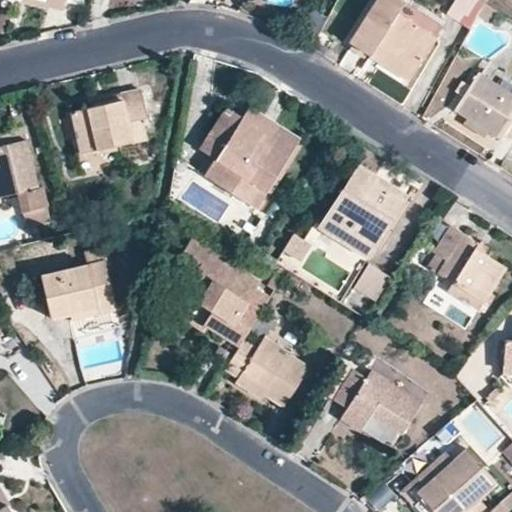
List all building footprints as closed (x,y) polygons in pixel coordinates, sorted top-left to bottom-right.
[(43,0),(43,4),(64,9),(66,0),(43,0)] [(376,0),(349,41),(371,55),(379,44),(415,68),(436,35),(400,11),(406,0),(376,0)] [(452,0),(474,14),(482,0),(452,0)] [(498,8),(484,0),(477,14),(488,22),(498,8)] [(379,44),(371,55),(409,78),(415,68),(379,44)] [(452,106),(467,115),(487,129),(499,137),(502,132),(511,137),(511,94),(474,72),(466,84),(460,93),(452,106)] [(452,89),(460,93),(466,84),(458,79),(452,89)] [(120,106),(92,113),(72,118),(82,158),(148,142),(144,125),(148,124),(141,94),(119,100),(120,106)] [(90,107),(92,113),(120,106),(119,100),(90,107)] [(274,133),(300,148),(302,144),(250,110),(247,115),(260,124),(260,133),(272,139),(274,133)] [(258,211),(300,148),(274,133),(272,139),(260,133),(260,124),(247,115),(244,120),(230,112),(209,143),(210,155),(219,161),(208,178),(258,211)] [(487,129),(467,115),(463,121),(482,134),(487,129)] [(0,197),(20,192),(25,211),(53,203),(47,184),(38,186),(22,127),(0,133),(0,197)] [(377,178),(357,167),(321,228),(370,258),(403,201),(374,184),(377,178)] [(446,261),(438,273),(452,282),(448,288),(478,309),(505,265),(484,251),(474,246),(477,241),(451,225),(434,253),(446,261)] [(296,260),(306,245),(292,236),(282,252),(296,260)] [(205,325),(239,347),(241,343),(261,311),(245,301),(256,283),(190,241),(178,262),(196,275),(184,294),(213,313),(205,325)] [(474,246),(484,251),(486,247),(477,241),(474,246)] [(431,251),(421,244),(416,251),(426,257),(431,251)] [(426,265),(438,273),(446,261),(434,253),(426,265)] [(90,273),(107,268),(105,261),(88,265),(90,273)] [(353,286),(380,304),(395,280),(367,263),(353,286)] [(116,309),(107,268),(90,273),(88,265),(41,275),(49,319),(71,314),(79,312),(80,318),(116,309)] [(119,328),(116,309),(80,318),(85,337),(119,328)] [(260,339),(257,343),(282,360),(285,354),(260,339)] [(511,368),(511,339),(505,339),(500,366),(511,368)] [(239,347),(225,369),(238,377),(240,374),(263,389),(261,392),(282,405),(306,368),(285,354),(282,360),(257,343),(252,350),(241,343),(239,347)] [(511,368),(500,366),(498,377),(509,388),(511,385),(511,368)] [(421,404),(387,383),(383,389),(365,378),(354,372),(334,402),(345,410),(339,419),(372,442),(380,439),(390,428),(401,434),(421,404)] [(383,389),(387,383),(368,372),(365,378),(383,389)] [(240,374),(238,377),(236,381),(258,396),(261,392),(263,389),(240,374)] [(488,511),(479,501),(498,483),(467,449),(455,460),(419,492),(435,511),(488,511)] [(420,511),(435,511),(419,492),(455,460),(449,452),(404,492),(420,511)] [(0,510),(8,506),(13,503),(0,480),(0,510)] [(491,511),(508,511),(501,503),(491,511)]
